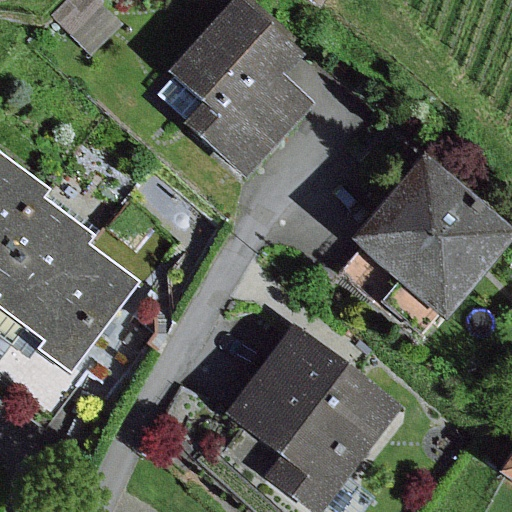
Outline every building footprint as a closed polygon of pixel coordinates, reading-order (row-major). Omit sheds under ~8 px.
[(91,59),(122,26),(103,6),(106,4),(101,0),(70,0),(54,19),(91,59)] [(304,56),(243,0),(234,0),(169,71),(206,105),(186,127),(244,181),(314,105),(284,78),(304,56)] [(324,0),(300,0),(318,10),(324,0)] [(51,190),(0,154),(0,312),(42,345),(38,352),(71,377),(142,285),(89,248),(98,236),(45,199),(51,190)] [(511,243),(511,229),(424,156),(355,243),(448,323),(511,243)] [(323,511),(403,409),(294,327),(225,416),(281,457),(265,478),(308,511),(323,511)] [(511,453),(498,474),(511,483),(511,453)]
